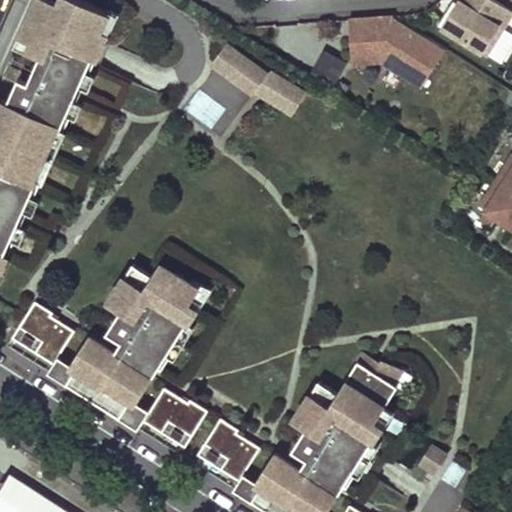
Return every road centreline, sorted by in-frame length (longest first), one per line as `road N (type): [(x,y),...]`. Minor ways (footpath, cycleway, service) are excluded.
road 1 (residential): [(0,382),(204,511)]
road 2 (residential): [(384,0),(245,11),(217,0)]
